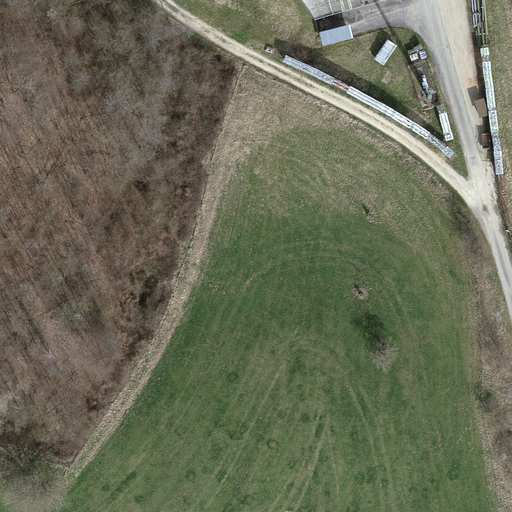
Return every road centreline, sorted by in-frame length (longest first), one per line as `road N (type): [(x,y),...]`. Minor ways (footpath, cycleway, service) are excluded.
road 1 (track): [(488,217),(450,174),(159,0)]
road 2 (track): [(450,0),(469,70),(488,217)]
